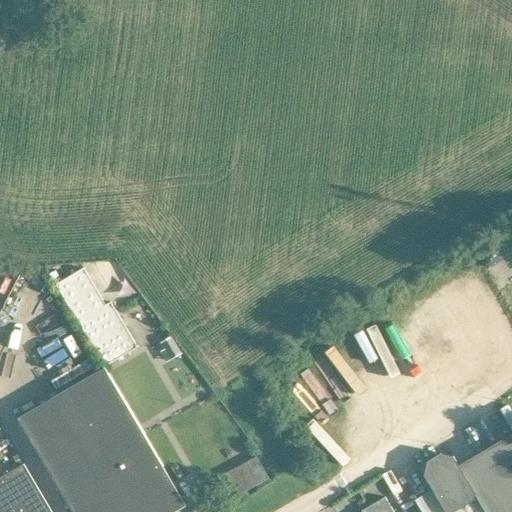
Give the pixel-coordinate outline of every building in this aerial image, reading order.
[(83,268),(56,284),(104,366),(137,347),(110,302),(105,305),(83,268)] [(170,336),(162,341),(166,348),(172,359),(180,354),(170,336)] [(174,511),(186,505),(163,466),(163,465),(105,367),(17,418),(72,511),(174,511)] [(202,392),(173,408),(191,441),(203,434),(223,470),(244,458),(223,420),(219,422),(202,392)] [(511,404),(511,403),(500,408),(510,429),(511,427),(511,404)] [(511,511),(511,435),(510,433),(463,462),(492,511),(511,511)] [(432,489),(415,499),(422,511),(492,511),(463,462),(458,464),(453,456),(441,453),(427,462),(424,474),(432,489)] [(257,457),(226,475),(238,496),(269,479),(257,457)] [(0,511),(52,511),(24,463),(0,477),(0,511)] [(394,511),(385,496),(361,510),(362,511),(361,511),(394,511)]
